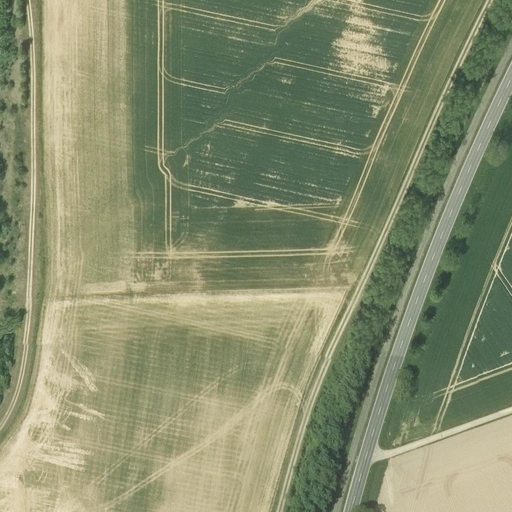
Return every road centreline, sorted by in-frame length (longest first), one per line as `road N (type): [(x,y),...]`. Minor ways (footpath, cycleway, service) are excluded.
road 1 (track): [(277,511),(308,404),(489,0)]
road 2 (track): [(511,21),(423,215),(325,511)]
road 3 (secondary): [(350,511),(418,294),(511,77)]
road 4 (track): [(0,423),(23,360),(34,243),(36,0)]
road 5 (track): [(511,409),(364,462)]
